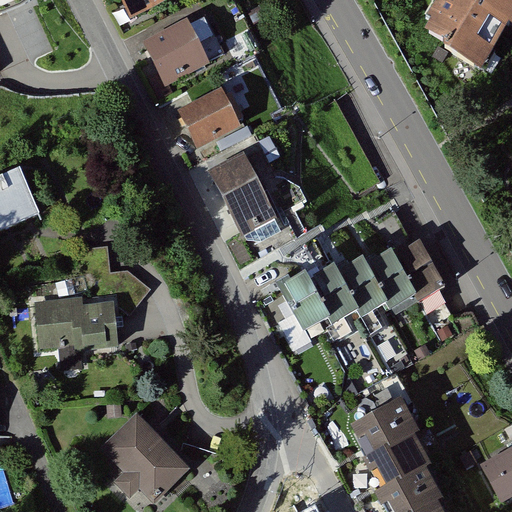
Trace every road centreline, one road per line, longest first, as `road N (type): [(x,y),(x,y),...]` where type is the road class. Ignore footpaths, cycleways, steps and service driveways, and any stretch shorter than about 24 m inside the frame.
road 1 (residential): [(268,425),(227,281),(81,0)]
road 2 (secondary): [(335,0),(511,312)]
